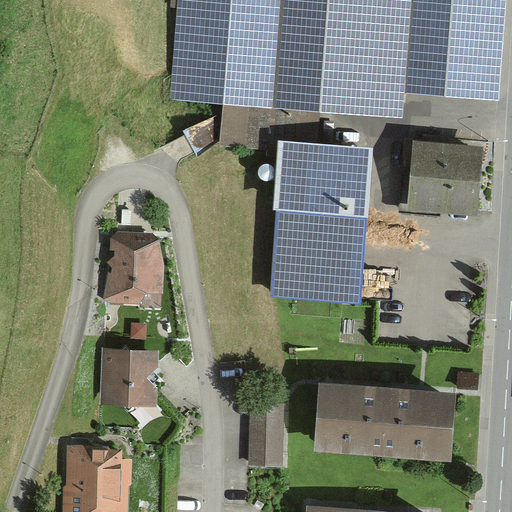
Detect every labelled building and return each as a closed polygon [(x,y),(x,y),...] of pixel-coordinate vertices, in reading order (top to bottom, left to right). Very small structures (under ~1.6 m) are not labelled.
[(177,0),(169,103),(222,107),(219,149),(278,153),(270,303),(361,310),(373,158),(317,153),(320,119),(401,126),(403,97),(499,104),(507,0),(177,0)] [(487,148),(405,141),(399,213),(481,220),(487,148)] [(161,240),(114,238),(112,295),(159,297),(161,240)] [(157,351),(106,350),(105,403),(156,404),(157,351)] [(454,391),(321,383),(317,449),(450,457),(454,391)] [(282,404),(250,404),(250,464),(282,465),(282,404)] [(125,511),(126,451),(67,450),(65,511),(125,511)]
